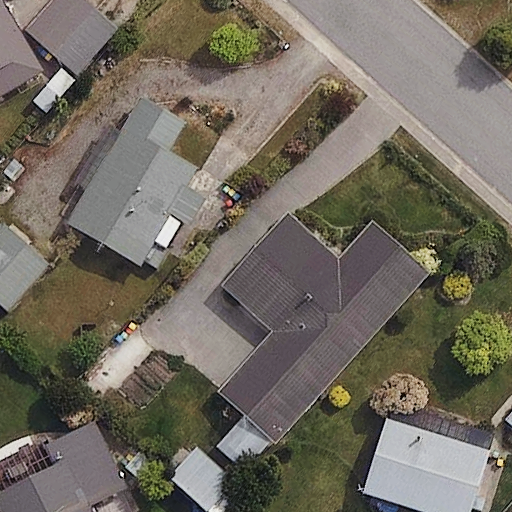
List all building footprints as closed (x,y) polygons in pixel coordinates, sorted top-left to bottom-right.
[(79,0),(60,0),(30,34),(78,78),(117,34),(79,0)] [(0,4),(0,103),(45,77),(0,4)] [(189,126),(139,99),(67,233),(144,274),(199,172),(172,158),(189,126)] [(291,217),(226,292),(275,336),(217,402),(277,454),(432,277),(373,226),(342,261),(291,217)] [(5,231),(0,236),(0,306),(10,316),(50,272),(5,231)] [(199,288),(167,285),(160,347),(192,350),(199,288)] [(511,400),(500,417),(511,425),(511,400)] [(55,472),(0,499),(0,508),(1,511),(88,511),(87,509),(128,488),(96,423),(43,449),(55,472)] [(477,511),(494,455),(386,423),(364,497),(414,511),(477,511)] [(233,511),(248,497),(190,444),(163,474),(204,511),(233,511)]
